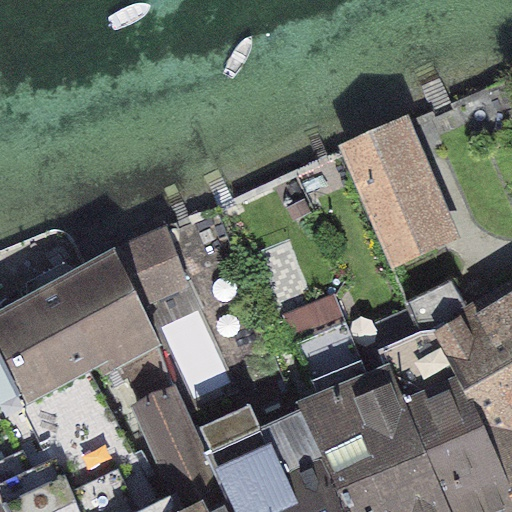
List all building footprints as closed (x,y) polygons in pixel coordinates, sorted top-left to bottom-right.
[(445,238),(401,134),(352,154),(396,258),(445,238)] [(115,252),(143,306),(188,286),(169,230),(115,252)] [(115,252),(0,318),(0,341),(27,400),(76,378),(101,364),(106,374),(119,368),(124,380),(130,378),(145,404),(178,389),(157,335),(143,306),(115,252)] [(440,342),(501,474),(511,469),(511,288),(436,334),(440,342)] [(348,323),(297,344),(322,402),(372,381),(348,323)] [(449,511),(511,511),(511,493),(501,474),(440,342),(427,351),(423,338),(382,359),(388,374),(449,511)] [(345,511),(449,511),(388,374),(372,381),(322,402),(302,413),(345,511)] [(83,511),(232,511),(231,507),(218,511),(192,511),(182,494),(161,505),(103,394),(76,378),(27,400),(58,459),(83,511)] [(207,454),(178,389),(145,404),(139,407),(175,484),(182,494),(192,511),(218,511),(231,507),(207,454)] [(345,511),(302,413),(207,454),(231,507),(232,511),(345,511)] [(83,511),(58,459),(36,471),(25,453),(0,464),(0,493),(9,511),(83,511)] [(511,469),(501,474),(511,493),(511,469)]
